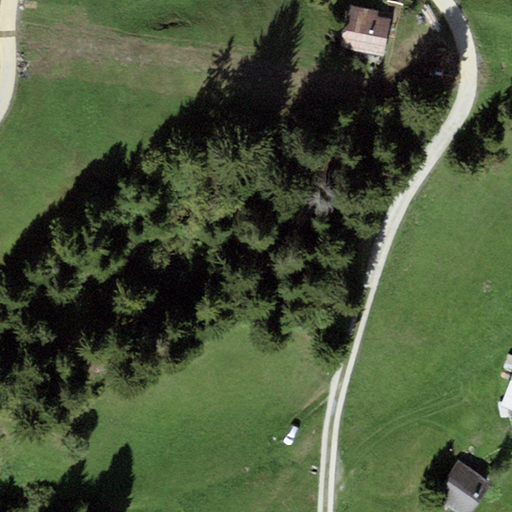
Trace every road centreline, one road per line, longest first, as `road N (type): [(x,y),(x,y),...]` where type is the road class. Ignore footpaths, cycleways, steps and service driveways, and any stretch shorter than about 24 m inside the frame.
road 1 (track): [(459,0),(478,23),(497,74),(472,137),(411,224),(344,440),(339,511)]
road 2 (track): [(0,124),(20,60),(22,0)]
